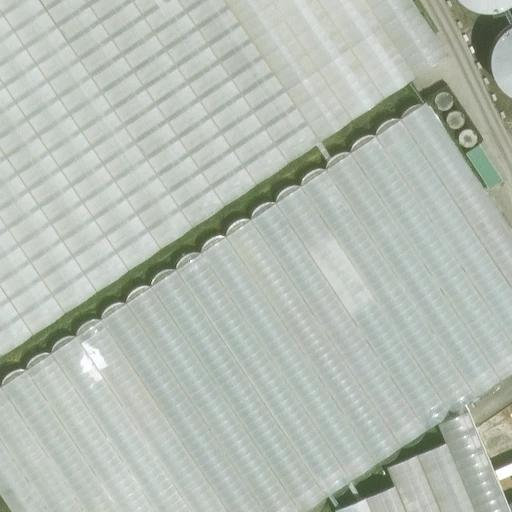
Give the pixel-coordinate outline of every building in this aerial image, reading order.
[(0,0),(0,356),(448,55),(411,0),(0,0)] [(474,9),(485,12),(496,11),(507,7),(511,2),(511,0),(460,0),(464,4),(474,9)] [(492,66),(496,78),(503,88),(511,94),(511,26),(506,30),(497,40),(493,53),(492,66)] [(0,388),(0,492),(13,511),(299,511),(511,370),(511,235),(426,105),(0,388)] [(489,188),(503,178),(480,143),(466,152),(489,188)] [(336,510),(336,511),(510,511),(469,412),(439,425),(446,442),(387,467),(395,485),(336,510)]
